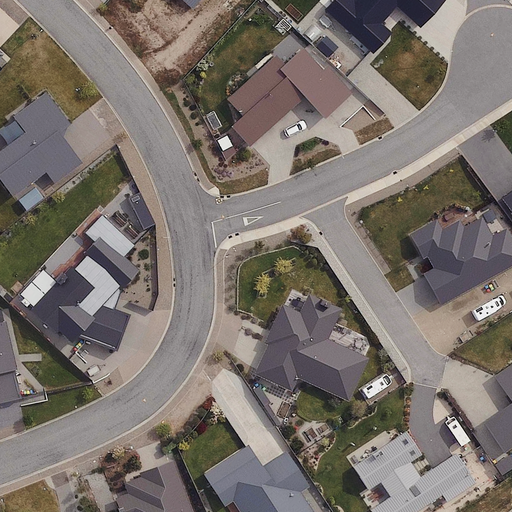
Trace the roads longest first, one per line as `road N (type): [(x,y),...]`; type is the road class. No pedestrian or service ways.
road 1 (residential): [(499,52),(457,106),(404,147),(313,191),(188,229)]
road 2 (residential): [(188,229),(188,331),(154,389),(88,432),(0,465)]
road 3 (residential): [(43,0),(140,113),(164,152),(188,229)]
